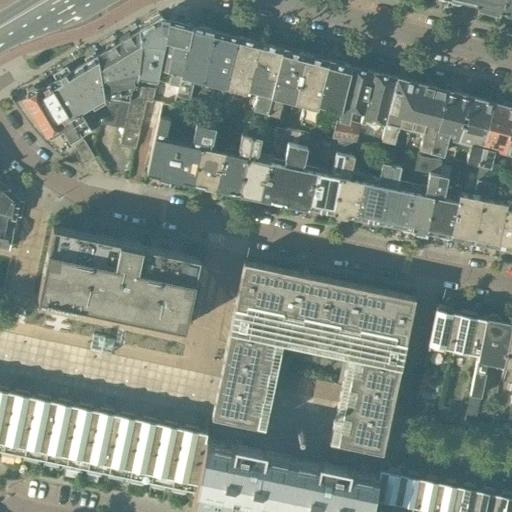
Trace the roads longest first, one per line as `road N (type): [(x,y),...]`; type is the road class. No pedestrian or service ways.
road 1 (residential): [(511,284),(97,196),(48,176),(0,117)]
road 2 (residential): [(511,59),(289,0)]
